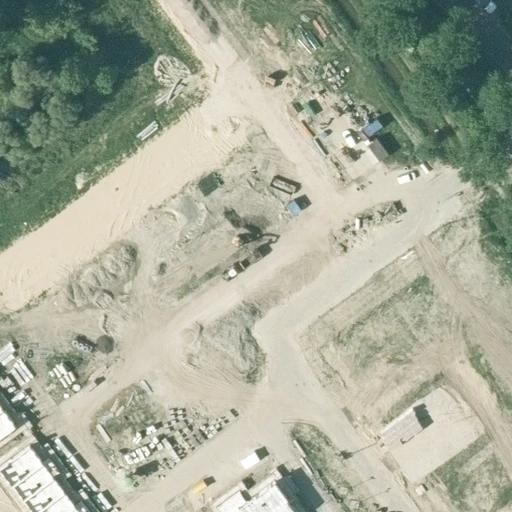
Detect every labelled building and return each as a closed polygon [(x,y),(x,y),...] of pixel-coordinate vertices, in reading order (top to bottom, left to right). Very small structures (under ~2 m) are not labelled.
[(219,160),(199,175),(208,186),(216,180),(229,198),(265,171),(251,152),(227,170),(219,160)] [(7,166),(0,171),(0,180),(11,195),(22,187),(40,212),(61,195),(35,160),(14,175),(7,166)] [(265,171),(229,198),(230,199),(231,198),(243,215),(234,222),(243,233),(263,218),(255,208),(279,190),(265,172),(266,171),(265,171)] [(265,220),(245,235),(253,246),(261,240),(274,258),(311,231),(297,212),(272,230),(265,220)] [(311,231),(274,258),(275,259),(276,258),(289,275),(280,282),(288,293),(308,278),(301,268),(324,251),(310,233),(311,232),(311,231)] [(460,235),(442,248),(466,280),(484,267),(460,235)] [(424,260),(448,293),(466,280),(442,248),(425,261),(424,260)] [(424,260),(406,273),(431,306),(448,293),(424,260)] [(117,265),(99,278),(110,294),(100,302),(115,322),(126,314),(122,310),(141,297),(117,265)] [(406,275),(389,288),(413,320),(431,306),(406,273),(405,274),(406,275)] [(50,313),(49,313),(74,346),(92,333),(96,337),(106,329),(91,309),(80,317),(68,301),(51,314),(50,313)] [(49,313),(32,326),(57,359),(74,346),(49,313)] [(332,338),(318,348),(334,370),(359,352),(366,362),(386,347),(378,336),(369,343),(354,322),(350,325),(349,324),(331,337),(332,338)] [(32,328),(16,340),(40,372),(57,359),(32,326),(31,327),(32,328)] [(484,339),(448,365),(465,387),(489,369),(497,379),(511,367),(511,357),(508,353),(499,359),(484,339)] [(380,380),(358,396),(363,402),(360,405),(371,419),(407,392),(392,372),(401,366),(392,355),(372,370),(380,380)] [(7,359),(0,363),(0,366),(6,375),(14,368),(7,359)] [(190,380),(172,394),(197,427),(198,426),(197,425),(214,412),(202,396),(212,388),(197,368),(187,376),(190,380)] [(26,390),(34,384),(27,374),(19,380),(26,390)] [(510,397),(486,415),(502,437),(511,429),(511,379),(502,387),(510,397)] [(41,393),(34,384),(26,390),(33,399),(41,393)] [(172,394),(155,407),(179,440),(197,427),(172,394)] [(155,407),(140,417),(164,449),(178,439),(179,440),(155,407)] [(2,408),(0,409),(0,435),(14,425),(2,408)] [(140,417),(123,430),(147,462),(164,449),(140,417)] [(59,434),(66,444),(75,437),(67,428),(59,434)] [(102,440),(91,447),(107,468),(117,460),(129,476),(147,462),(123,430),(105,444),(102,440)] [(82,447),(75,437),(66,444),(73,453),(82,447)] [(29,444),(0,466),(0,472),(10,486),(42,462),(29,444)] [(82,476),(91,470),(84,461),(75,467),(82,476)] [(42,462),(10,486),(21,500),(53,476),(42,462)] [(465,469),(429,496),(439,510),(442,508),(445,511),(450,511),(468,498),(476,509),(496,494),(488,482),(479,488),(465,469)] [(91,470),(82,476),(89,486),(98,480),(91,470)] [(53,476),(21,500),(29,511),(34,511),(63,490),(53,476)] [(239,489),(219,505),(224,511),(231,511),(238,507),(241,511),(267,511),(287,497),(274,479),(246,499),(239,489)] [(63,490),(34,511),(64,511),(74,505),(63,490)] [(287,497),(267,511),(297,511),(287,499),(288,498),(287,497)] [(108,511),(112,511),(119,508),(111,498),(103,504),(108,511)] [(509,511),(502,501),(487,511),(509,511)]
